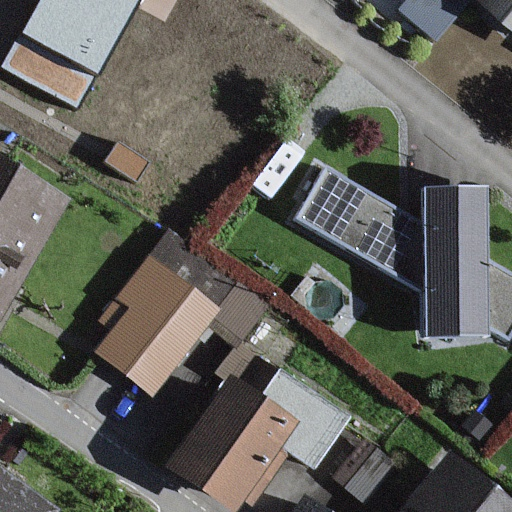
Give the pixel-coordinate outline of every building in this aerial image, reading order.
[(132,0),(45,0),(8,66),(75,103),(132,0)] [(404,0),(400,8),(438,30),(456,0),(404,0)] [(511,0),(470,0),(511,34),(511,0)] [(480,342),(479,330),(503,340),(511,325),(511,272),(480,247),(481,190),(415,195),(415,219),(322,168),(293,217),(415,292),(421,344),(480,342)] [(0,291),(50,206),(0,176),(0,291)] [(269,309),(158,233),(93,327),(106,336),(94,353),(179,411),(230,338),(242,347),(269,309)] [(344,421),(271,373),(254,399),(219,376),(156,472),(217,511),(233,511),(241,501),(249,507),(282,456),(309,473),(344,421)] [(388,466),(359,444),(333,478),(362,500),(388,466)] [(505,511),(440,459),(396,511),(505,511)] [(0,511),(42,511),(47,505),(0,472),(0,511)] [(323,511),(302,497),(291,511),(323,511)]
